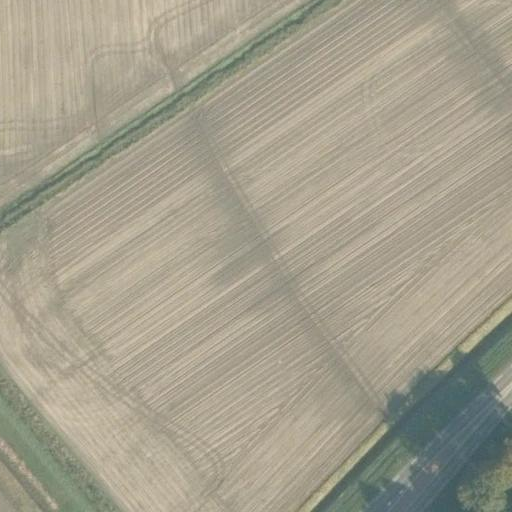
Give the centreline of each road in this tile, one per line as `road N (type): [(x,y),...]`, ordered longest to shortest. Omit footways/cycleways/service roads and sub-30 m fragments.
road 1 (primary): [(511,384),(375,511)]
road 2 (primary): [(412,511),(511,387)]
